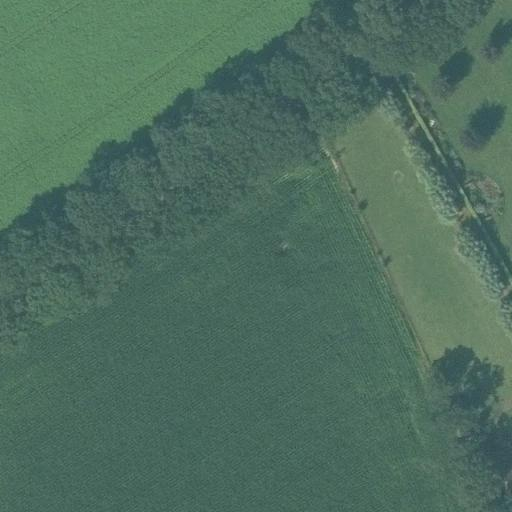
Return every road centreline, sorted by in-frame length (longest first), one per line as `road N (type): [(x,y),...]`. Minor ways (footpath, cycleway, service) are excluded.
road 1 (unclassified): [(0,305),(428,0)]
road 2 (track): [(511,302),(362,51)]
